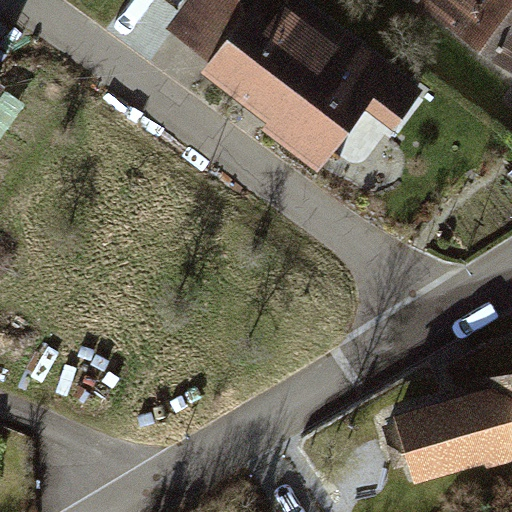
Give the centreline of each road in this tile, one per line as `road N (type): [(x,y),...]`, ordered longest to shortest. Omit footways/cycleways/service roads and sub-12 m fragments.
road 1 (residential): [(436,319),(415,287),(22,0)]
road 2 (residential): [(115,511),(436,319)]
